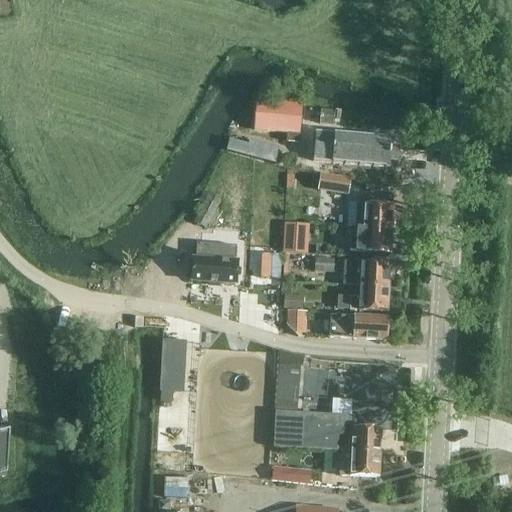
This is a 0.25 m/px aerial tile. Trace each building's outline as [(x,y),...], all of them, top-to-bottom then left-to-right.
[(255,103),(253,132),(286,134),(285,143),(297,144),(300,106),(255,103)] [(333,113),(319,112),(318,125),(332,126),(333,113)] [(387,170),(388,161),(396,162),(397,148),(389,148),(389,140),(314,133),(312,164),(387,170)] [(318,191),(347,196),(349,182),(320,177),(318,191)] [(220,202),(209,196),(204,193),(189,221),(205,229),(220,202)] [(363,206),(362,230),(391,231),(392,208),(392,207),(363,206)] [(282,254),(294,255),(296,226),(284,225),(282,254)] [(350,229),(349,254),(390,256),(391,231),(362,230),(350,229)] [(192,261),(191,283),(235,286),(236,264),(228,263),(229,247),(219,246),(218,262),(192,261)] [(315,261),(314,273),(333,275),(334,262),(315,261)] [(359,277),(358,289),(387,290),(388,266),(351,264),(350,277),(359,277)] [(139,277),(126,274),(124,284),(137,287),(139,277)] [(387,290),(358,289),(357,300),(348,300),(348,311),(385,314),(387,290)] [(283,298),(283,310),(302,311),(302,298),(283,298)] [(305,339),(306,314),(286,313),(286,326),(297,339),(305,339)] [(328,339),(329,339),(353,340),(385,342),(386,319),(354,317),(354,319),(329,318),(328,339)] [(166,365),(165,390),(164,414),(160,414),(160,422),(171,422),(172,414),(183,415),(185,366),(166,365)] [(297,414),(300,367),(278,366),(275,413),(297,414)] [(326,453),(340,453),(350,454),(379,455),(380,431),(351,430),(290,427),(290,429),(273,428),(272,447),(289,448),(289,451),(326,453)] [(10,431),(0,433),(0,478),(7,476),(10,431)] [(350,454),(340,453),(338,477),(378,479),(379,455),(350,454)] [(311,473),(284,470),(282,484),(309,487),(311,473)]
